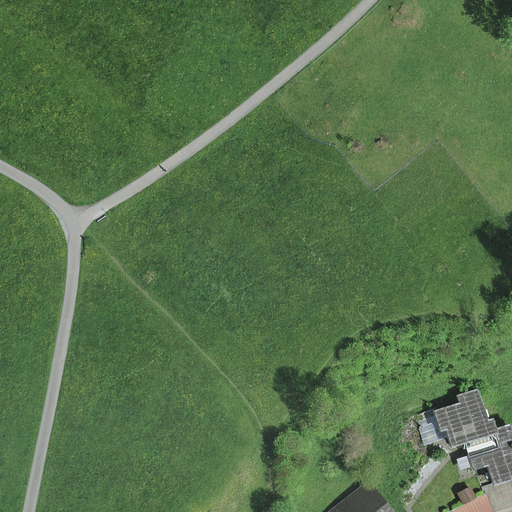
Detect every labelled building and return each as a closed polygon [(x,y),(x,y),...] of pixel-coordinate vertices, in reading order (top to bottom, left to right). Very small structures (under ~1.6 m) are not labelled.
[(487,465),(493,485),(509,480),(499,447),(511,445),(511,435),(509,426),(494,431),(490,421),(485,422),(476,392),(457,398),(460,405),(436,413),(435,409),(415,415),(421,436),(424,436),(427,444),(447,437),(450,446),(469,441),(471,447),(467,449),(473,469),(487,465)] [(511,445),(499,447),(509,480),(511,478),(511,445)] [(484,494),(490,511),(511,511),(511,478),(509,480),(493,485),(482,488),(484,494)] [(387,511),(368,486),(334,511),(387,511)] [(449,511),(490,511),(484,494),(449,511)]
